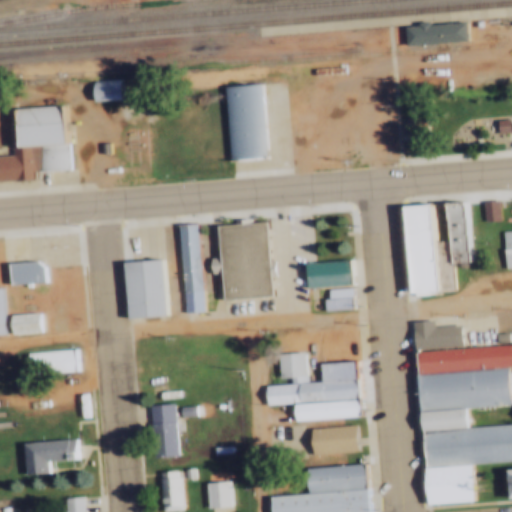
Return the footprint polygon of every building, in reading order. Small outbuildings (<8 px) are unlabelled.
[(413,25),(413,22),(425,21),(425,24),(461,21),(462,41),(401,45),(400,26),(413,25)] [(89,80),(117,78),(118,100),(90,103),(89,80)] [(221,88),(257,86),(262,160),(226,163),(221,88)] [(402,104),(412,103),(413,115),(416,114),(418,143),(402,144),(400,116),(403,115),(402,104)] [(0,153),(6,153),(6,147),(16,146),(14,109),(60,106),(64,169),(30,171),(30,179),(8,181),(8,180),(0,180),(0,153)] [(491,118),(503,117),(504,131),(492,131),(491,118)] [(510,131),(510,121),(501,121),(501,131),(510,131)] [(511,264),(511,197),(511,198),(511,216),(508,216),(509,228),(496,229),(499,266),(511,264)] [(494,219),(493,199),(475,200),(476,216),(476,220),(494,219)] [(502,220),(502,199),(485,199),(485,220),(502,220)] [(475,200),(476,216),(464,216),(468,260),(447,262),(442,203),(475,200)] [(447,262),(449,289),(433,290),(426,204),(442,203),(447,262)] [(426,204),(433,290),(405,292),(399,206),(426,204)] [(205,258),(216,257),(214,226),(230,225),(229,219),(245,218),(245,224),(262,223),(267,296),(220,300),(217,272),(206,272),(205,258)] [(192,224),(197,290),(178,291),(174,226),(192,224)] [(299,262),(344,259),(346,284),(322,286),(301,288),(299,262)] [(159,260),(163,316),(125,319),(120,263),(159,260)] [(5,263),(33,261),(42,268),(43,281),(6,284),(5,263)] [(346,284),(322,286),(323,298),(317,298),(318,311),(348,309),(346,284)] [(35,311),(36,331),(7,333),(6,313),(35,311)] [(429,320),(429,326),(455,324),(456,345),(410,349),(408,321),(429,320)] [(511,341),(456,345),(410,349),(412,373),(502,367),(511,366),(511,341)] [(23,352),(70,348),(71,370),(25,373),(23,352)] [(285,384),(284,376),(274,377),(272,354),(298,352),(300,382),(285,384)] [(317,381),(354,379),(352,361),(316,363),(317,381)] [(511,400),(504,401),(504,404),(462,407),(414,411),(412,373),(502,367),(502,370),(511,369),(511,400)] [(300,382),(317,381),(354,379),(355,399),(289,404),(263,406),(261,385),(285,384),(300,382)] [(355,399),(289,404),(290,420),(356,415),(355,399)] [(144,404),(169,403),(173,455),(148,457),(144,404)] [(174,404),(188,403),(189,414),(175,415),(174,404)] [(462,407),(414,411),(416,431),(464,428),(462,407)] [(350,424),(352,450),(308,453),(306,427),(350,424)] [(416,431),(464,428),(510,425),(511,436),(511,435),(511,459),(466,463),(418,467),(416,431)] [(18,441),(71,437),(73,462),(44,464),(45,478),(21,480),(18,441)] [(362,462),(364,488),(304,492),(302,467),(362,462)] [(466,463),(418,467),(421,504),(469,500),(466,463)] [(178,467),(187,466),(187,477),(179,477),(178,467)] [(155,472),(171,471),(171,477),(175,477),(177,510),(158,511),(155,472)] [(201,481),(225,480),(227,506),(202,508),(201,481)] [(365,511),(364,488),(304,492),(267,495),(268,511),(365,511)] [(76,495),(77,511),(56,511),(56,496),(76,495)]
